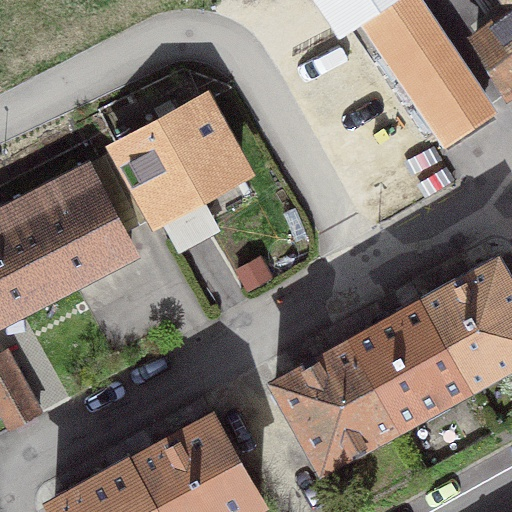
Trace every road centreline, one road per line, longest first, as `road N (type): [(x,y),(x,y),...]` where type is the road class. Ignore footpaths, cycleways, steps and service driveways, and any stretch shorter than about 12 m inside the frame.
road 1 (residential): [(367,279),(252,64),(224,45),(167,39),(0,115)]
road 2 (residential): [(0,477),(367,279)]
road 3 (residential): [(367,279),(511,201)]
